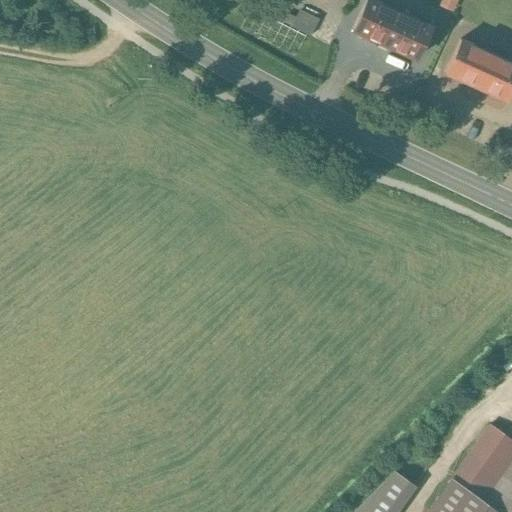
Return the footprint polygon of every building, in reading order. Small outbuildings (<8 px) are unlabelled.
[(293,32),(299,17),(279,8),(282,0),(232,0),(231,4),(293,32)] [(431,26),(372,0),(368,0),(354,31),(416,59),(431,26)] [(441,0),(440,6),(454,10),(456,0),(441,0)] [(303,10),(299,17),(293,32),(311,40),(321,18),(303,10)] [(511,90),(511,62),(460,40),(446,72),(508,100),(511,90)] [(511,452),(497,473),(511,483),(511,452)] [(511,511),(511,483),(497,473),(483,493),(469,511),(511,511)]
